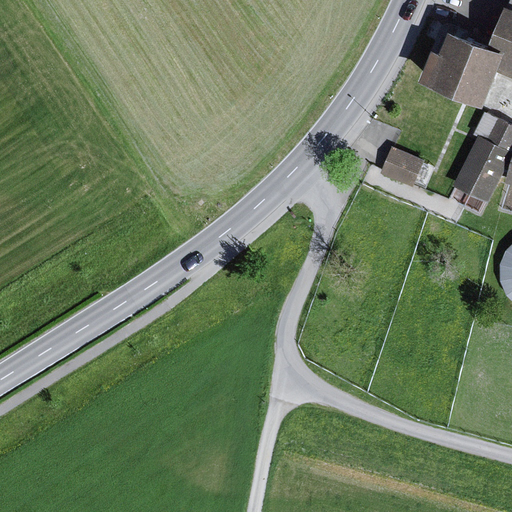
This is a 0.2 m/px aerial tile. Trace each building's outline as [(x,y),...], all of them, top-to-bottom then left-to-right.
[(503,46),(494,68),(511,75),(511,5),(507,4),(491,41),(503,46)] [(498,47),(448,28),(440,50),(431,46),(420,75),(478,98),(498,47)] [(473,133),(476,135),(510,151),(511,146),(511,123),(484,110),(473,133)] [(510,151),(476,135),(452,185),(486,201),(510,151)] [(424,159),(392,146),(381,172),(413,185),(424,159)] [(511,244),(507,249),(500,263),(500,279),(505,294),(511,301),(511,244)]
